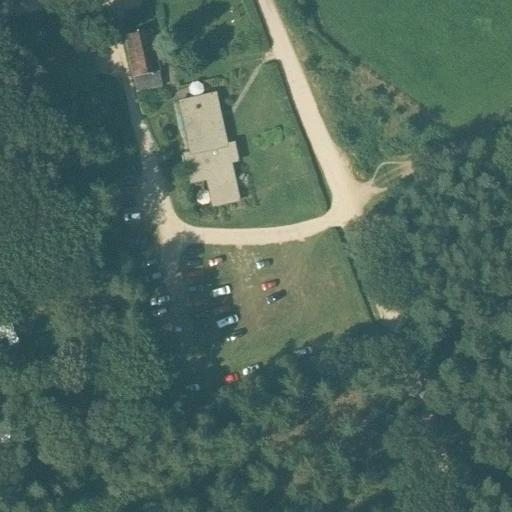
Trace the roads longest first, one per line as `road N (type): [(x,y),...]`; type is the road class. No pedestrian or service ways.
road 1 (track): [(462,511),(346,181)]
road 2 (track): [(346,181),(269,0)]
